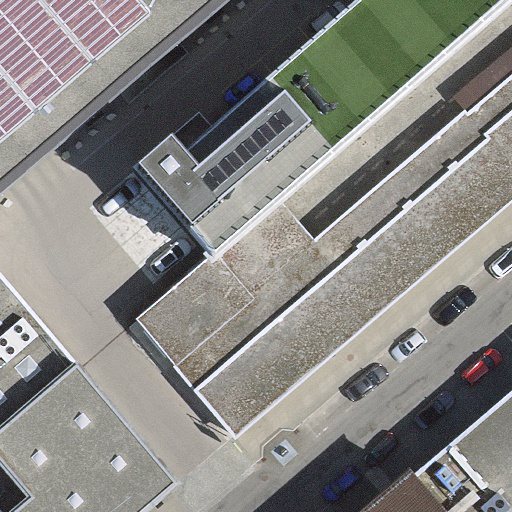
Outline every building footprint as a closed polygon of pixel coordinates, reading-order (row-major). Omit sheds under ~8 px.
[(0,0),(0,196),(24,176),(236,0),(0,0)] [(511,0),(367,0),(135,194),(200,272),(131,329),(230,446),(511,209),(511,0)] [(7,511),(132,511),(173,477),(0,277),(0,461),(28,494),(7,511)] [(511,511),(511,411),(419,489),(438,511),(511,511)] [(438,511),(419,489),(390,511),(438,511)]
